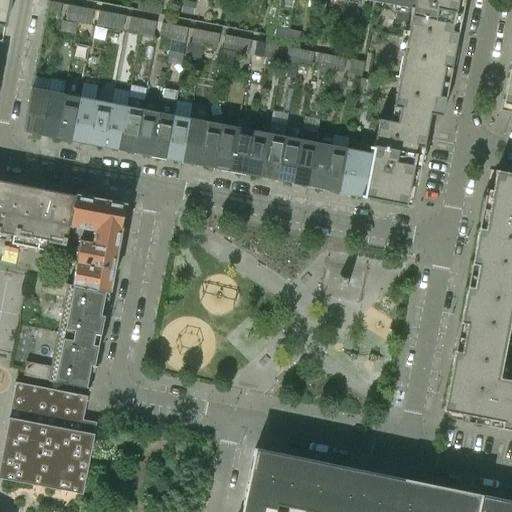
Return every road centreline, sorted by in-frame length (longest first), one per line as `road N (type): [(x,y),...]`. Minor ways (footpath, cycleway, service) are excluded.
road 1 (residential): [(151,183),(119,387),(233,415)]
road 2 (residential): [(441,238),(151,183)]
road 3 (residential): [(405,453),(441,238)]
road 4 (residential): [(405,453),(233,415)]
road 5 (residential): [(151,183),(0,152)]
road 6 (residential): [(460,139),(486,0)]
road 7 (residential): [(0,133),(26,0)]
